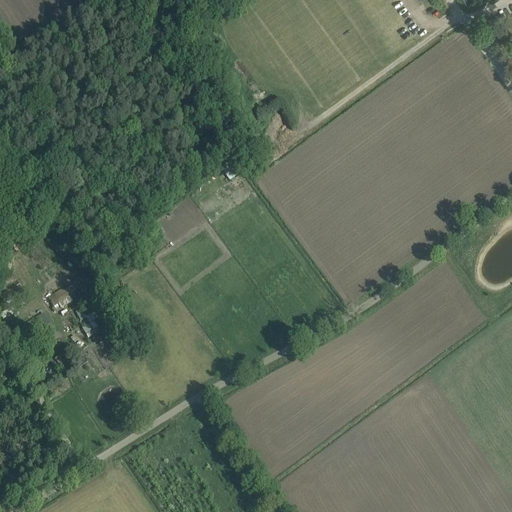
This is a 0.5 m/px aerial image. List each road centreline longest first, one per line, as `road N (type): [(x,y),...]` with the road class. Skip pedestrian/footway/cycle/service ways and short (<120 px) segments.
road 1 (unclassified): [(90,463),(367,304),(511,196)]
road 2 (unclassified): [(511,87),(466,23),(508,0)]
